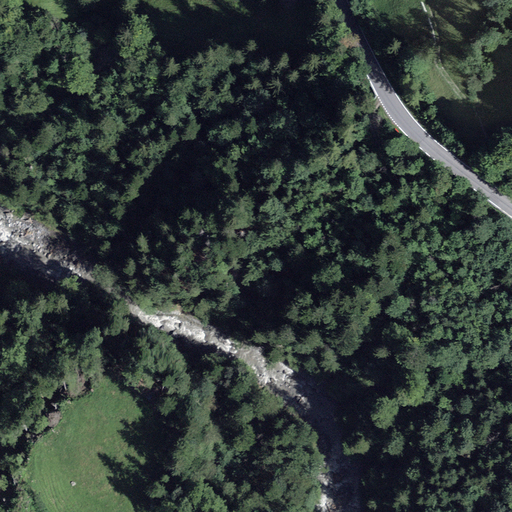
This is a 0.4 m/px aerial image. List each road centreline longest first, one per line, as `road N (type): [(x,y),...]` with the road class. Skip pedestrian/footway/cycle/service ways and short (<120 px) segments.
road 1 (tertiary): [(337,0),(397,112),(511,208)]
road 2 (track): [(408,125),(394,139),(393,169),(467,248),(511,329)]
